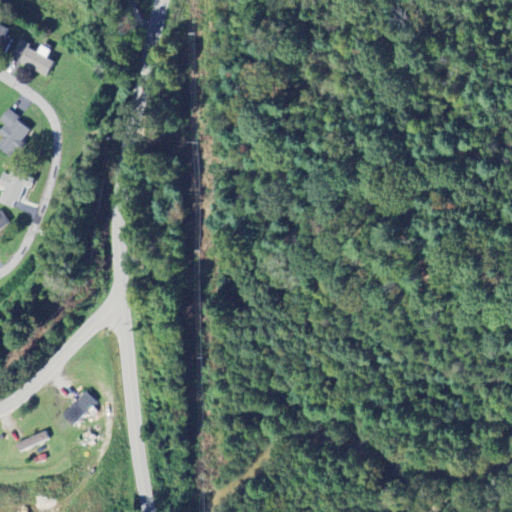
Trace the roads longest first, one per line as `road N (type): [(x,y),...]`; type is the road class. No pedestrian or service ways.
road 1 (tertiary): [(122,306),(123,166),(162,0)]
road 2 (residential): [(0,268),(57,151),(54,125),(0,77)]
road 3 (tertiary): [(148,511),(122,306)]
road 4 (tertiary): [(122,306),(0,409)]
